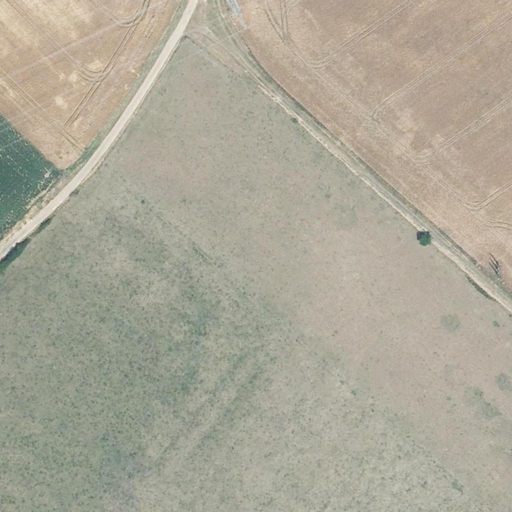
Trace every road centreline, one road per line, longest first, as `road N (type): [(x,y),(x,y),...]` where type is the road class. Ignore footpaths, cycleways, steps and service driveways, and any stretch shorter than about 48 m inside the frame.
road 1 (track): [(193,2),(283,103),(511,303)]
road 2 (track): [(0,255),(101,150),(194,0)]
